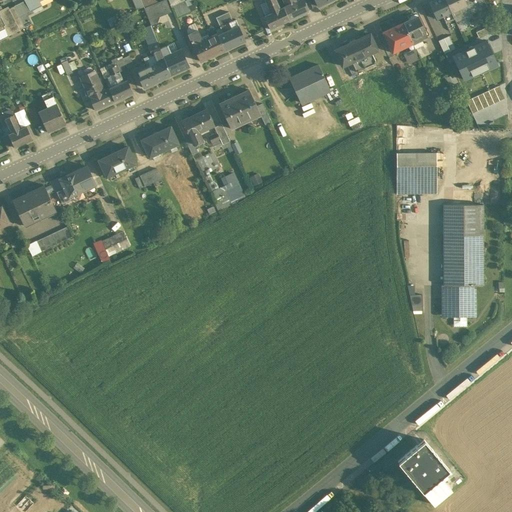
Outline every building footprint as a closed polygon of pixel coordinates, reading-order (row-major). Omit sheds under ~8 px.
[(25,0),(21,2),(27,13),(40,7),(37,1),(38,0),(25,0)] [(166,0),(165,0),(144,8),(151,25),(151,26),(157,23),(159,17),(159,16),(171,11),(166,0)] [(192,0),(186,0),(185,1),(190,12),(196,9),(192,0)] [(265,0),(271,13),(280,9),(276,0),(265,0)] [(287,6),(283,7),(289,20),(307,11),(302,0),(299,0),(295,2),(287,6)] [(445,0),(433,0),(429,2),(439,25),(454,18),(451,12),(445,0)] [(464,0),(445,0),(451,12),(467,4),(464,0)] [(464,0),(467,4),(451,12),(454,18),(455,21),(487,6),(484,0),(464,0)] [(190,12),(185,1),(174,6),(178,17),(190,12)] [(21,2),(15,5),(20,16),(27,13),(21,2)] [(20,16),(15,5),(9,8),(20,30),(25,27),(20,16)] [(0,28),(5,26),(9,35),(20,30),(9,8),(9,6),(0,10),(0,28)] [(271,13),(264,16),(270,29),(289,20),(283,7),(280,9),(271,13)] [(228,12),(216,18),(218,23),(231,18),(228,12)] [(32,23),(27,13),(20,16),(25,27),(32,23)] [(417,15),(415,13),(410,16),(410,19),(403,22),(413,43),(413,44),(414,43),(414,44),(420,41),(420,40),(423,39),(422,38),(427,36),(417,15)] [(231,18),(218,23),(223,33),(239,26),(236,20),(233,21),(231,18)] [(403,22),(383,32),(393,52),(413,43),(403,22)] [(189,26),(187,30),(189,35),(198,31),(195,23),(189,26)] [(151,25),(143,29),(146,36),(154,33),(151,26),(151,25)] [(239,26),(223,33),(218,35),(224,50),(245,40),(239,26)] [(174,29),(160,35),(168,55),(182,49),(174,29)] [(201,37),(198,31),(189,35),(192,41),(191,41),(192,45),(200,61),(210,57),(202,40),(203,40),(201,37)] [(146,36),(144,36),(148,46),(157,42),(154,33),(146,36)] [(203,40),(202,40),(210,57),(224,50),(218,35),(217,33),(203,40)] [(370,34),(352,42),(360,58),(371,53),(377,50),(370,34)] [(449,35),(438,39),(444,52),(455,47),(449,35)] [(486,66),(488,69),(497,64),(486,41),(453,56),(464,80),(473,75),(472,73),(486,66)] [(159,61),(136,72),(143,88),(171,75),(164,57),(157,42),(148,46),(152,55),(155,54),(159,61)] [(352,42),(335,50),(343,66),(352,62),(360,58),(352,42)] [(426,43),(415,48),(419,57),(420,58),(430,53),(426,43)] [(412,49),(403,53),(407,63),(419,57),(415,48),(414,46),(411,47),(412,49)] [(168,55),(164,57),(171,75),(191,65),(183,48),(168,55)] [(371,53),(360,58),(365,68),(376,63),(371,53)] [(130,56),(123,59),(128,68),(134,66),(130,56)] [(360,58),(352,62),(357,72),(361,70),(365,68),(360,58)] [(128,68),(123,59),(118,61),(122,71),(128,68)] [(67,60),(61,62),(67,75),(72,73),(67,60)] [(357,72),(352,62),(347,64),(353,76),(362,72),(361,70),(357,72)] [(318,64),(289,77),(301,101),(330,88),(318,64)] [(116,66),(108,70),(111,75),(104,78),(108,88),(109,89),(123,82),(116,66)] [(96,72),(81,79),(89,97),(104,90),(96,72)] [(454,75),(447,78),(450,85),(457,81),(454,75)] [(123,82),(109,89),(114,101),(133,92),(127,80),(123,82)] [(494,89),(499,101),(505,99),(499,86),(494,89)] [(104,90),(89,97),(95,110),(114,101),(109,89),(108,88),(104,90)] [(234,96),(246,121),(260,114),(261,113),(257,105),(250,89),(234,96)] [(494,89),(488,91),(494,104),(499,101),(494,89)] [(53,96),(56,103),(57,103),(51,91),(42,95),(47,107),(48,107),(44,100),(53,96)] [(483,93),(489,106),(494,104),(488,91),(483,93)] [(483,93),(478,96),(483,109),(489,106),(483,93)] [(53,96),(44,100),(48,107),(47,107),(38,111),(48,132),(66,124),(57,103),(56,103),(53,96)] [(246,121),(234,96),(220,103),(231,128),(246,121)] [(472,98),(478,111),(483,109),(478,96),(472,98)] [(467,101),(472,114),(478,111),(472,98),(467,101)] [(271,121),(263,103),(257,105),(261,113),(260,114),(265,124),(271,121)] [(40,122),(34,107),(28,110),(35,124),(40,122)] [(207,110),(189,118),(196,133),(199,132),(213,125),(214,125),(207,110)] [(3,114),(0,115),(0,118),(4,128),(5,128),(8,127),(5,119),(6,119),(3,114)] [(6,119),(5,119),(8,127),(12,133),(21,129),(14,115),(6,119)] [(196,133),(189,118),(183,121),(190,136),(194,144),(203,140),(199,132),(196,133)] [(352,131),(363,126),(361,121),(350,125),(352,131)] [(227,135),(222,124),(215,127),(214,125),(213,125),(217,133),(220,139),(227,135)] [(12,133),(9,135),(13,144),(14,147),(32,139),(27,126),(12,133)] [(179,142),(171,126),(157,133),(164,149),(179,142)] [(8,127),(5,128),(4,128),(3,128),(7,136),(9,135),(12,133),(8,127)] [(164,149),(157,133),(142,140),(150,156),(164,149)] [(217,133),(209,137),(212,143),(220,139),(217,133)] [(7,136),(2,138),(7,147),(13,144),(9,135),(7,136)] [(227,135),(220,139),(223,144),(230,141),(227,135)] [(194,144),(190,136),(184,138),(192,154),(198,152),(195,146),(194,144)] [(237,142),(232,145),(235,152),(240,150),(237,142)] [(135,162),(127,146),(113,153),(121,169),(135,162)] [(121,169),(113,153),(99,160),(107,176),(121,169)] [(436,153),(396,153),(397,194),(437,193),(436,153)] [(195,161),(199,170),(209,166),(204,157),(195,161)] [(75,170),(84,189),(95,184),(87,166),(82,168),(81,167),(75,170)] [(156,168),(140,176),(144,186),(161,178),(156,168)] [(72,173),(60,179),(64,189),(68,196),(70,196),(84,189),(75,170),(72,171),(72,173)] [(251,178),(254,183),(260,180),(257,174),(251,178)] [(139,188),(144,186),(140,176),(135,178),(139,188)] [(44,186),(14,200),(13,198),(12,198),(25,225),(25,224),(55,210),(56,211),(44,184),(43,184),(44,186)] [(215,203),(218,211),(235,202),(228,188),(223,190),(218,188),(212,191),(217,202),(215,203)] [(64,189),(59,191),(64,202),(70,199),(70,196),(68,196),(64,189)] [(483,204),(443,205),(443,285),(474,284),(483,284),(483,204)] [(0,228),(9,225),(2,208),(0,208),(0,228)] [(67,226),(36,240),(40,251),(71,236),(67,226)] [(123,231),(101,241),(108,255),(129,245),(123,231)] [(101,241),(95,244),(102,258),(108,255),(101,241)] [(85,248),(89,259),(96,256),(92,246),(85,248)] [(474,284),(443,285),(443,315),(454,315),(467,315),(474,315),(474,284)] [(422,295),(410,295),(413,311),(423,310),(422,295)] [(467,315),(454,315),(454,326),(467,326),(467,315)] [(424,439),(397,461),(422,491),(440,476),(449,469),(424,439)] [(440,476),(422,491),(426,495),(434,504),(452,489),(440,476)]
